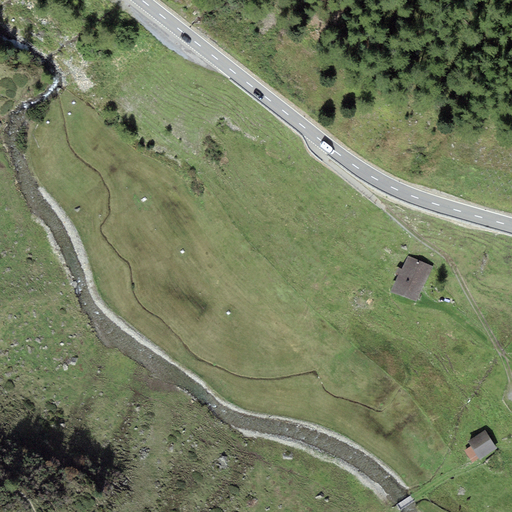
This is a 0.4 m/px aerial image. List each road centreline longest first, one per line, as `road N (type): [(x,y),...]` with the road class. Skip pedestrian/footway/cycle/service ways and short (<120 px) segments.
road 1 (primary): [(511,226),(404,193),(357,168),(142,0)]
road 2 (track): [(511,381),(449,260),(387,209)]
